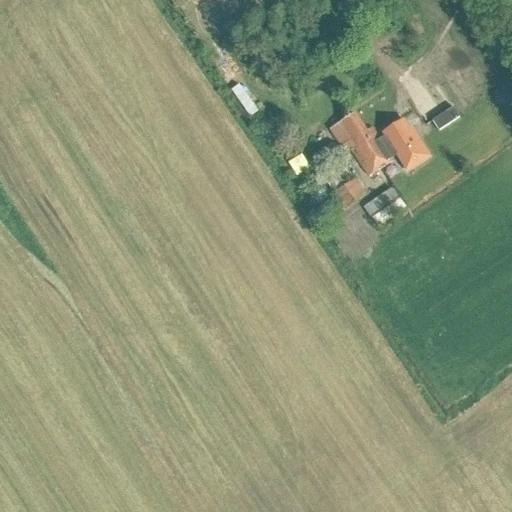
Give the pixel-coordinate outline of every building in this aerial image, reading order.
[(449,0),(456,10),(472,0),(449,0)] [(429,89),(404,104),(420,130),(431,122),(445,114),(429,89)] [(445,114),(431,122),(438,133),(458,121),(451,110),(445,114)] [(407,172),(428,157),(411,131),(409,132),(401,121),(382,134),(384,138),(379,141),(371,129),(367,132),(355,113),(326,132),(339,150),(341,149),(344,153),(351,149),(369,177),(393,161),(391,159),(396,156),(407,172)] [(334,195),(344,210),(365,195),(355,180),(334,195)]
